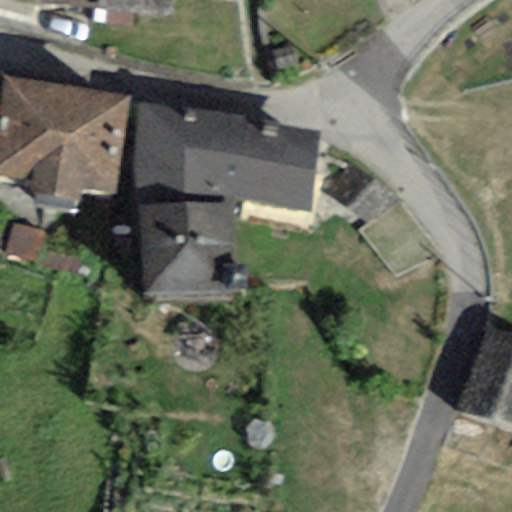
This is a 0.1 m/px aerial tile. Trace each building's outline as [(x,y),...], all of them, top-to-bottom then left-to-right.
[(38,0),(38,6),(169,14),(169,0),(38,0)] [(131,99),(4,78),(0,102),(0,174),(32,180),(29,195),(79,204),(82,188),(115,194),(131,99)] [(319,132),(138,104),(131,162),(135,206),(233,206),(235,200),(310,213),(319,132)] [(234,267),(233,206),(135,206),(145,294),(244,290),(246,267),(234,267)] [(22,217),(14,247),(55,258),(63,228),(22,217)] [(511,336),(484,327),(455,412),(511,431),(511,336)]
